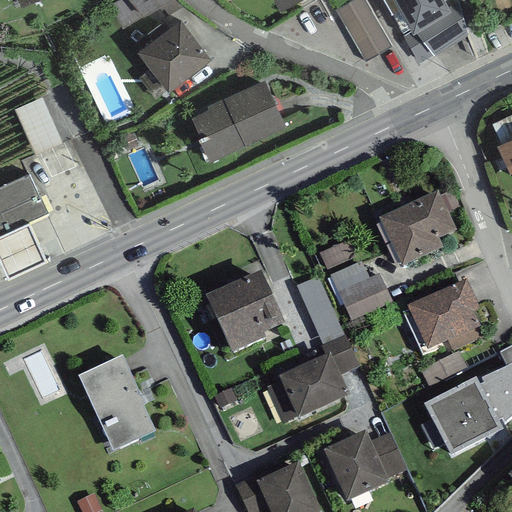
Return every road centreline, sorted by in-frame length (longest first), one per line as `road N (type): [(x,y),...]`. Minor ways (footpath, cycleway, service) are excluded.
road 1 (primary): [(418,114),(0,308)]
road 2 (residential): [(418,114),(340,69),(243,30),(201,0)]
road 3 (residential): [(511,286),(438,104)]
road 4 (unknown): [(225,464),(363,406)]
